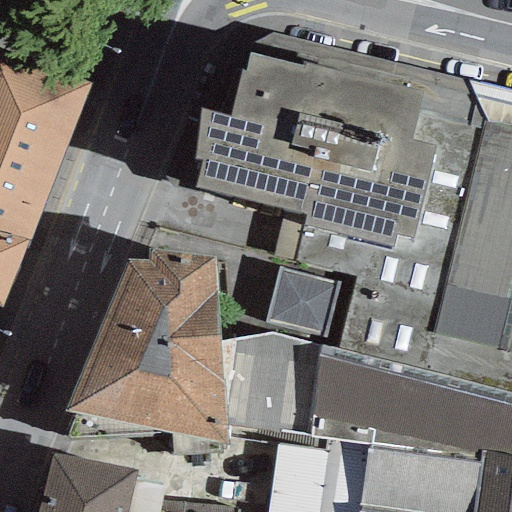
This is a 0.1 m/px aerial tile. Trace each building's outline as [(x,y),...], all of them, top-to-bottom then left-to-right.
[(302,58),(249,46),(246,63),(241,61),(229,107),(198,100),(197,180),(306,208),(302,217),(392,239),(393,228),(410,231),(434,138),(410,133),(421,85),(302,54),(302,58)] [(86,81),(0,48),(0,181),(41,198),(86,81)] [(511,125),(483,119),(433,331),(511,349),(511,125)] [(0,304),(0,305),(41,198),(0,181),(0,304)] [(147,256),(126,257),(64,404),(228,438),(221,342),(215,252),(148,246),(147,256)] [(335,284),(278,269),(264,323),(321,338),(335,284)] [(269,332),(221,342),(228,438),(276,444),(265,511),(511,511),(511,401),(316,354),(319,345),(269,332)] [(124,511),(135,467),(50,446),(34,511),(124,511)]
